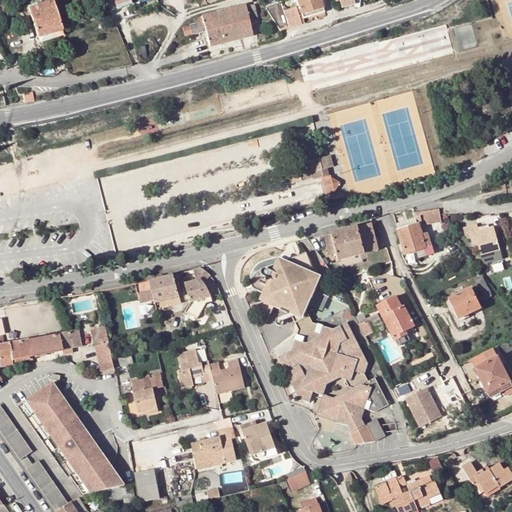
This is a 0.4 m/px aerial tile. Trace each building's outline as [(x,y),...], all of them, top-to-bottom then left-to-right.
[(29,7),(38,37),(62,29),(52,0),(53,0),(40,0),(41,3),(29,7)] [(133,3),(132,0),(125,0),(115,4),(117,9),(133,3)] [(295,0),(300,15),(321,8),(318,0),(295,0)] [(352,0),(339,0),(338,0),(340,8),(350,5),(354,4),(352,0)] [(279,30),(300,24),(295,7),(282,11),(280,3),(280,2),(263,6),(279,30)] [(243,5),(228,9),(235,40),(250,36),(243,5)] [(252,5),(244,7),(247,19),(255,17),(252,5)] [(321,8),(300,15),(301,18),(322,12),(321,8)] [(235,40),(228,9),(215,12),(223,43),(235,40)] [(223,43),(215,12),(201,16),(202,22),(194,24),(197,33),(205,31),(209,47),(223,43)] [(185,36),(191,35),(189,25),(182,27),(185,36)] [(62,29),(38,37),(39,43),(63,35),(62,29)] [(9,98),(10,104),(19,102),(18,96),(9,98)] [(311,149),(300,152),(303,162),(309,161),(314,160),(311,149)] [(303,162),(300,152),(295,153),(297,164),(303,162)] [(330,155),(325,156),(328,167),(333,166),(330,155)] [(317,171),(328,167),(325,156),(319,158),(314,160),(317,171)] [(313,177),(312,172),(311,167),(287,173),(290,184),(313,177)] [(329,177),(323,179),(328,197),(334,195),(341,184),(329,177)] [(423,211),(414,213),(415,217),(417,223),(418,226),(440,221),(439,214),(438,209),(437,208),(423,211)] [(415,217),(395,223),(397,230),(417,223),(415,217)] [(418,226),(417,223),(397,230),(405,255),(417,251),(424,249),(431,247),(427,232),(421,234),(418,226)] [(370,224),(326,234),(331,252),(336,251),(338,260),(376,250),(370,224)] [(476,224),(463,228),(465,235),(469,234),(472,245),(477,244),(480,255),(486,253),(499,250),(492,227),(478,231),(476,224)] [(424,249),(417,251),(419,257),(426,255),(424,249)] [(408,261),(419,257),(417,251),(405,255),(408,261)] [(257,301),(274,308),(283,305),(291,307),(301,303),(303,296),(312,300),(315,292),(322,295),(331,291),(322,278),(314,274),(306,252),(285,260),(281,259),(277,257),(276,257),(274,265),(254,272),(253,275),(251,277),(250,279),(250,282),(250,287),(251,289),(254,291),(257,292),(259,293),(259,296),(258,298),(258,300),(257,301)] [(274,265),(276,257),(268,258),(263,260),(259,262),(256,264),(253,268),(250,271),(249,274),(249,277),(249,278),(250,279),(251,277),(253,275),(254,272),(274,265)] [(197,268),(192,269),(195,281),(183,284),(189,303),(184,313),(196,319),(205,304),(211,302),(210,297),(219,294),(216,287),(213,280),(208,274),(205,271),(202,269),(200,268),(197,268)] [(172,275),(134,285),(137,295),(151,291),(153,300),(154,303),(178,297),(172,275)] [(482,277),(475,280),(485,299),(491,296),(482,277)] [(470,288),(448,299),(458,319),(480,307),(470,288)] [(151,291),(137,295),(139,304),(153,300),(151,291)] [(295,323),(309,316),(306,311),(312,300),(303,296),(301,303),(291,307),(283,305),(274,308),(289,315),(295,323)] [(376,306),(394,340),(406,334),(407,334),(405,331),(414,326),(403,305),(401,307),(395,296),(376,306)] [(179,302),(178,297),(154,303),(156,308),(179,302)] [(212,305),(211,302),(205,304),(196,319),(184,313),(180,319),(192,326),(202,323),(212,305)] [(313,391),(323,394),(326,385),(340,378),(344,379),(348,386),(345,395),(336,398),(341,407),(336,422),(347,425),(350,432),(363,425),(360,419),(364,408),(374,411),(388,404),(374,378),(368,381),(364,374),(367,363),(360,350),(346,356),(340,344),(346,340),(339,326),(333,329),(322,326),(320,333),(315,331),(317,324),(312,322),(309,316),(295,323),(298,330),(297,335),(304,337),(302,342),(295,340),(292,350),(284,353),(288,361),(282,364),(299,398),(309,401),(313,391)] [(366,320),(358,324),(364,336),(372,332),(366,320)] [(346,340),(353,337),(346,323),(339,326),(346,340)] [(108,346),(104,327),(91,330),(101,371),(113,369),(110,357),(108,346)] [(27,338),(30,355),(81,346),(78,329),(70,330),(27,338)] [(408,340),(406,334),(394,340),(397,346),(408,340)] [(346,356),(360,350),(357,345),(353,337),(346,340),(340,344),(346,356)] [(11,355),(11,359),(30,355),(27,338),(14,341),(7,342),(10,356),(11,355)] [(3,343),(0,343),(0,357),(10,356),(7,342),(3,343)] [(497,357),(492,348),(469,359),(474,368),(497,357)] [(211,373),(208,361),(198,363),(195,350),(177,354),(181,371),(177,372),(181,388),(193,385),(191,378),(201,375),(203,382),(212,380),(211,373)] [(288,361),(284,353),(278,357),(282,364),(288,361)] [(12,364),(11,359),(11,355),(10,356),(0,357),(0,364),(0,366),(12,364)] [(474,368),(487,393),(509,382),(497,357),(474,368)] [(229,369),(211,373),(212,380),(216,394),(230,391),(244,387),(238,359),(227,362),(229,369)] [(56,372),(46,376),(49,381),(58,377),(56,372)] [(138,411),(144,410),(148,409),(149,414),(158,411),(149,377),(130,381),(138,411)] [(51,382),(26,399),(76,470),(72,473),(70,475),(84,495),(102,490),(74,451),(59,430),(65,425),(61,420),(72,413),(63,399),(52,406),(48,401),(59,394),(51,382)] [(511,387),(509,382),(487,393),(490,398),(511,387)] [(426,387),(405,398),(420,427),(441,416),(428,391),(426,387)] [(336,398),(323,394),(316,415),(336,422),(341,407),(336,398)] [(26,399),(22,402),(72,473),(76,470),(26,399)] [(2,408),(0,409),(0,431),(12,449),(20,460),(33,452),(2,408)] [(65,425),(59,430),(74,451),(102,490),(104,490),(120,486),(123,486),(108,465),(97,472),(94,468),(106,460),(95,446),(84,453),(81,449),(92,442),(75,417),(71,420),(65,425)] [(216,420),(219,431),(233,428),(231,422),(230,417),(222,419),(216,420)] [(239,424),(241,429),(256,423),(254,418),(239,424)] [(246,443),(250,442),(257,439),(258,443),(262,452),(265,451),(264,448),(273,445),(264,420),(256,423),(241,429),(246,443)] [(231,439),(235,438),(233,428),(219,431),(220,437),(215,438),(191,444),(197,469),(236,460),(231,439)] [(257,439),(250,442),(253,449),(254,451),(258,452),(262,452),(258,443),(257,439)] [(39,460),(26,469),(30,475),(56,511),(69,503),(39,460)] [(498,486),(499,487),(511,479),(511,475),(503,462),(484,474),(479,477),(476,473),(470,462),(462,467),(473,486),(478,483),(485,494),(498,486)] [(154,469),(134,473),(136,483),(140,502),(159,498),(154,469)] [(304,471),(286,480),(292,492),(310,483),(304,471)] [(392,499),(397,511),(414,511),(417,511),(417,508),(415,504),(439,494),(438,492),(435,483),(434,482),(432,483),(429,476),(406,486),(409,492),(402,495),(397,481),(387,485),(386,482),(374,486),(380,499),(391,495),(392,499)] [(440,481),(435,483),(438,492),(444,490),(440,481)] [(120,486),(123,498),(124,502),(134,500),(131,484),(123,486),(120,486)] [(106,502),(123,498),(120,486),(104,490),(106,502)] [(501,489),(499,487),(498,486),(485,494),(487,497),(501,489)] [(208,491),(210,499),(218,497),(221,496),(219,489),(208,491)] [(441,498),(439,494),(415,504),(417,508),(441,498)] [(391,495),(380,499),(381,503),(392,499),(391,495)] [(74,506),(81,501),(79,496),(69,503),(56,511),(76,511),(78,511),(74,506)] [(298,511),(320,511),(315,498),(300,503),(302,510),(298,511)] [(209,507),(208,499),(201,501),(203,508),(209,507)] [(85,506),(81,501),(74,506),(78,511),(85,506)]
